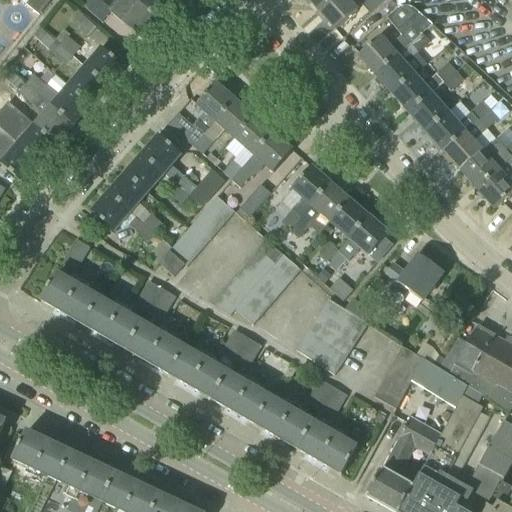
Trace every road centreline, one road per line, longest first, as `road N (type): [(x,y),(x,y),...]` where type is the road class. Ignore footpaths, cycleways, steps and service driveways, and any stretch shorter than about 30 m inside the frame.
road 1 (residential): [(0,286),(44,215),(241,0)]
road 2 (residential): [(511,279),(470,246),(284,38),(264,0)]
road 3 (tertiary): [(317,511),(0,329)]
road 4 (tertiary): [(0,355),(275,511)]
